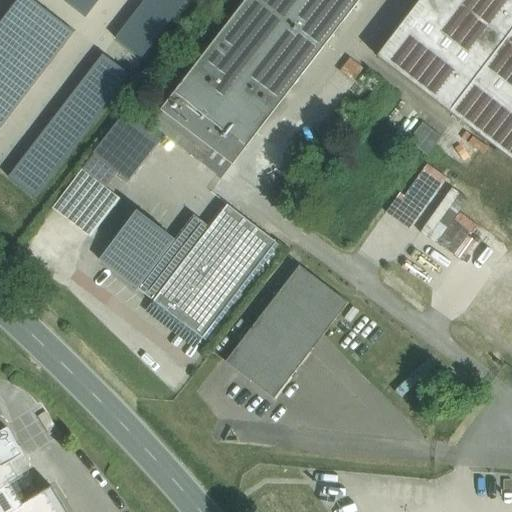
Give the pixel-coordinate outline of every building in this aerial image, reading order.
[(19,0),(0,24),(0,130),(76,33),(33,0),(19,0)] [(64,0),(86,17),(99,0),(64,0)] [(186,0),(145,0),(115,40),(141,59),(186,0)] [(246,0),(161,111),(162,112),(162,111),(185,128),(184,129),(185,130),(186,129),(208,146),(207,147),(209,148),(209,147),(210,147),(231,164),(231,165),(232,166),(359,0),(246,0)] [(511,0),(420,0),(376,57),(511,161),(511,0)] [(34,198),(129,76),(102,55),(7,178),(34,198)] [(208,146),(186,129),(185,130),(184,129),(185,128),(162,111),(162,112),(161,111),(150,124),(199,162),(210,147),(209,147),(209,148),(207,147),(208,146)] [(123,116),(93,154),(128,182),(159,144),(123,116)] [(422,123),(408,142),(427,156),(441,137),(422,123)] [(422,161),(387,213),(409,229),(445,177),(422,161)] [(457,211),(466,199),(449,187),(418,229),(457,258),(480,228),(457,211)] [(202,238),(153,302),(202,339),(276,243),(227,206),(202,238)] [(186,225),(137,289),(153,302),(202,238),(186,225)] [(299,266),(226,361),(275,399),(348,304),(299,266)] [(0,432),(0,468),(1,470),(9,464),(23,456),(7,429),(0,432)] [(0,511),(10,511),(22,505),(8,481),(17,476),(9,464),(1,470),(0,468),(0,511)] [(65,511),(51,488),(52,488),(51,487),(22,505),(10,511),(65,511)]
